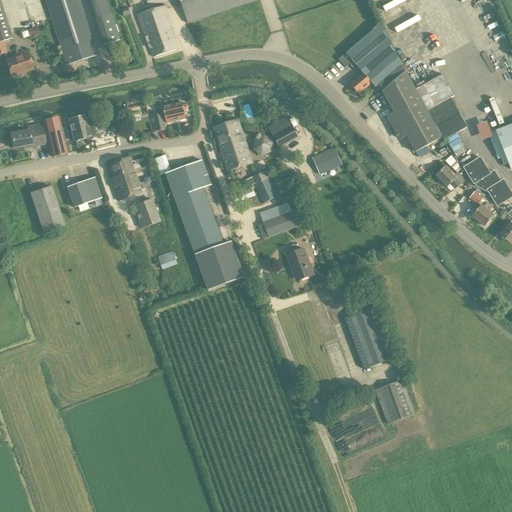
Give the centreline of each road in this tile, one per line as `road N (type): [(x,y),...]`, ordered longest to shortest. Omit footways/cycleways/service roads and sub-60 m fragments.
road 1 (track): [(203,131),(352,511)]
road 2 (tertiary): [(194,64),(265,55),(306,70),(465,236),(511,268)]
road 3 (residential): [(0,173),(197,138),(204,118),(194,64)]
road 4 (tertiary): [(0,103),(194,64)]
